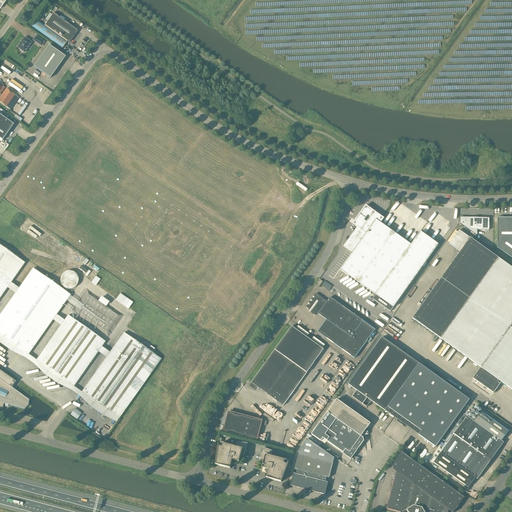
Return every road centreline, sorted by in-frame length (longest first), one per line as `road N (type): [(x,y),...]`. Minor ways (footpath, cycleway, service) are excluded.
road 1 (unclassified): [(0,191),(101,54),(233,137),(350,183)]
road 2 (unclassified): [(197,481),(219,406),(325,257),(350,183)]
road 3 (unclassified): [(197,481),(0,429)]
road 4 (unclassified): [(350,183),(511,199)]
road 5 (unknown): [(403,337),(511,416)]
road 6 (motorway): [(118,511),(0,480)]
